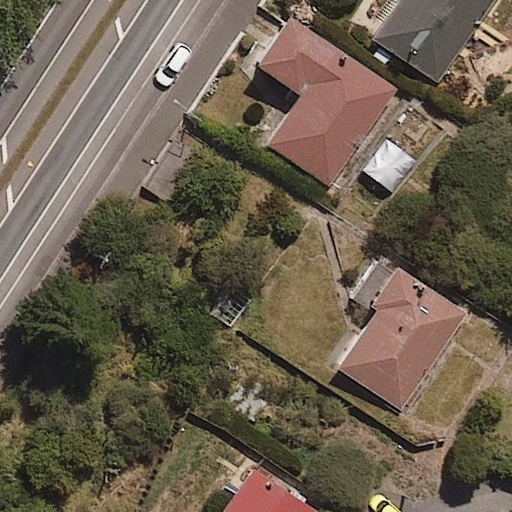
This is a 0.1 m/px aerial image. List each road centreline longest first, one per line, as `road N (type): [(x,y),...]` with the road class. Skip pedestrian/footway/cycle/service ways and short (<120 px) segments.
road 1 (secondary): [(166,0),(0,259)]
road 2 (secondary): [(0,115),(74,0)]
